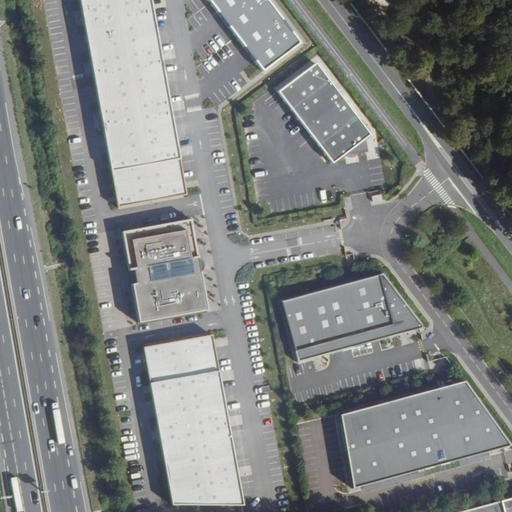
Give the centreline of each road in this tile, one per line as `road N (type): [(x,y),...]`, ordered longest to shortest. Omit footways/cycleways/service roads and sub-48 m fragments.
road 1 (motorway): [(65,511),(0,149)]
road 2 (unclassified): [(511,412),(392,248),(390,232),(410,206),(453,174)]
road 3 (secondary): [(511,234),(395,87)]
road 4 (motorway): [(0,349),(28,511)]
road 5 (unknown): [(454,337),(297,379)]
